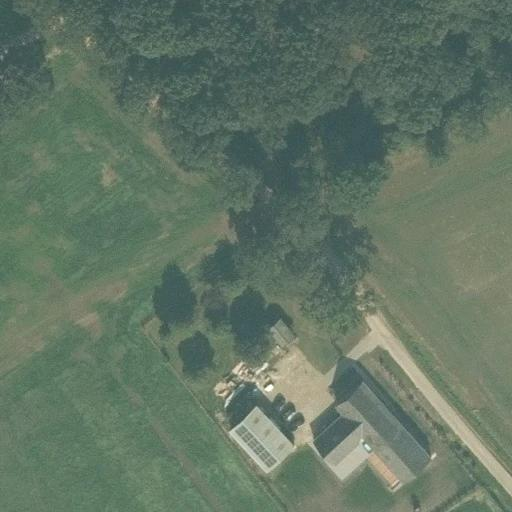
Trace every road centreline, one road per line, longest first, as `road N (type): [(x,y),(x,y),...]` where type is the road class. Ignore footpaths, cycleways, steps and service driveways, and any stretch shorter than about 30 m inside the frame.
road 1 (track): [(361,303),(68,10)]
road 2 (unclassified): [(511,488),(361,303)]
